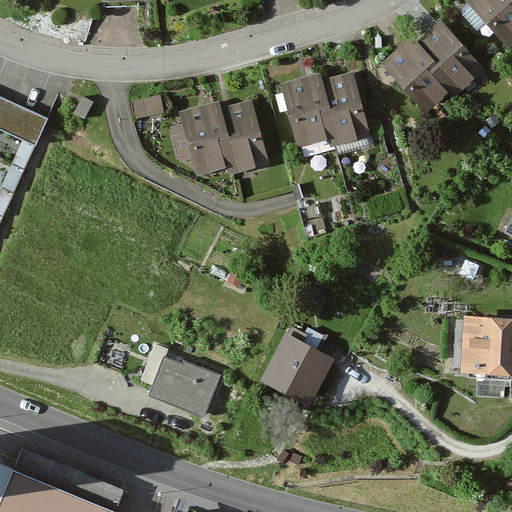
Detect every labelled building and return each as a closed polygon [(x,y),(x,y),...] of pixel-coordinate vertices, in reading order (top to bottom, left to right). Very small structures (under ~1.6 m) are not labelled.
[(511,0),(458,0),(506,47),(511,41),(511,0)] [(376,64),(423,112),(444,91),(452,98),(483,68),(439,24),(430,33),(422,41),(411,29),(394,46),(376,64)] [(277,81),(294,147),(323,139),(325,149),(368,138),(351,78),(339,81),(328,84),(324,69),(300,75),(277,81)] [(176,107),(193,172),(221,165),(224,175),(266,165),(251,105),(239,108),(228,111),(224,95),(199,101),(176,107)] [(164,114),(161,97),(133,103),(137,120),(164,114)] [(0,130),(30,144),(42,117),(0,98),(0,130)] [(84,121),(93,104),(83,98),(74,115),(84,121)] [(511,234),(511,200),(498,228),(511,234)] [(511,369),(511,314),(454,312),(452,367),(511,369)] [(328,358),(279,331),(253,378),(301,406),(328,358)] [(145,393),(200,416),(217,375),(162,352),(145,393)] [(0,511),(111,511),(116,500),(11,458),(7,466),(0,463),(0,511)]
